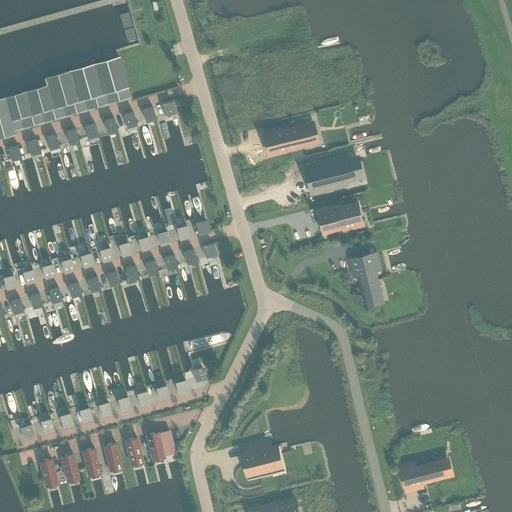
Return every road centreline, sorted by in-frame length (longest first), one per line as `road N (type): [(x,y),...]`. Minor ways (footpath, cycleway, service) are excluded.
road 1 (residential): [(265,305),(176,0)]
road 2 (residential): [(265,305),(320,318),(342,337),(387,511)]
road 3 (residential): [(209,511),(198,441),(265,305)]
